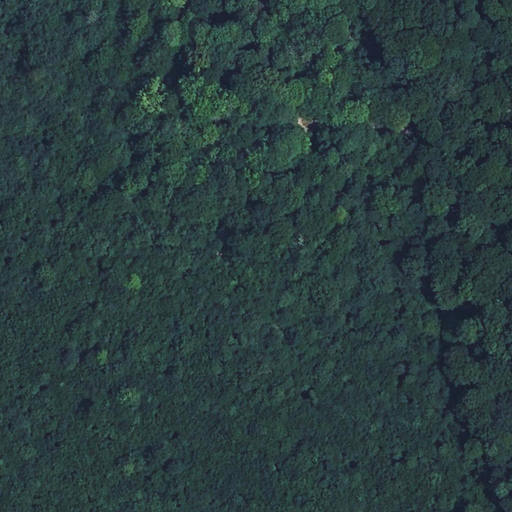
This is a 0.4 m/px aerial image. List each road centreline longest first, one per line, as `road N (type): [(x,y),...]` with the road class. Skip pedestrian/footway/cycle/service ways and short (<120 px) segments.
road 1 (track): [(414,121),(459,509)]
road 2 (track): [(382,0),(414,121)]
